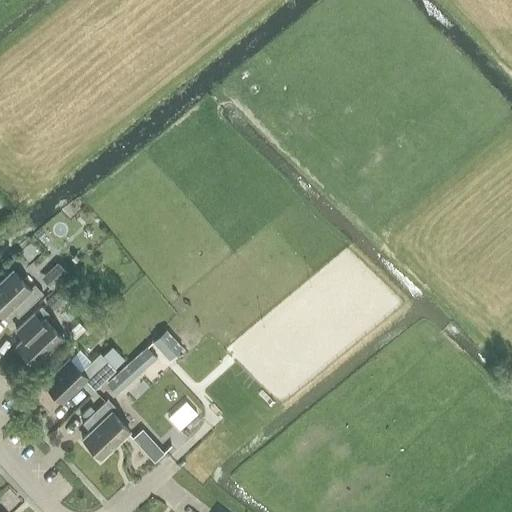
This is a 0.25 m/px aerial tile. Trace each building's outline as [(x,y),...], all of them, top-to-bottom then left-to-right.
[(68,273),(58,262),(41,277),(52,288),(68,273)] [(18,317),(43,293),(34,284),(30,288),(12,270),(0,281),(0,314),(2,317),(10,309),(18,317)] [(66,298),(58,289),(46,300),(53,308),(66,298)] [(34,365),(63,338),(45,319),(50,315),(41,306),(16,330),(24,338),(16,346),(34,365)] [(182,348),(166,330),(153,342),(169,360),(182,348)] [(157,358),(147,347),(107,383),(117,394),(157,358)] [(91,393),(106,378),(96,367),(87,377),(69,359),(44,383),(62,402),(81,384),(91,393)] [(100,458),(129,431),(112,412),(116,408),(108,399),(82,423),(90,431),(82,439),(100,458)] [(132,438),(140,446),(150,436),(143,428),(132,438)]
